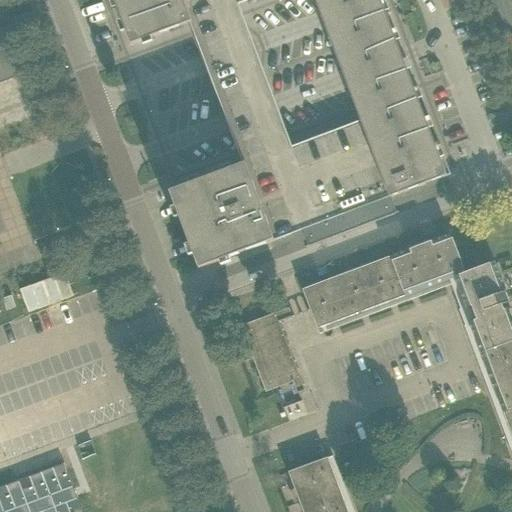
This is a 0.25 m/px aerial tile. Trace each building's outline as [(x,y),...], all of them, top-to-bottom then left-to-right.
[(113,0),(123,25),(124,30),(125,30),(129,40),(128,40),(130,45),(133,44),(133,43),(247,0),(314,0),(322,20),(344,79),(356,110),(360,121),(187,186),(186,186),(183,187),(185,192),(186,192),(190,201),(189,202),(190,206),(191,206),(209,253),(208,253),(212,264),(215,263),(237,255),(245,252),(245,251),(260,246),(270,243),(281,238),(281,237),(285,236),(286,237),(290,235),(290,234),(302,230),(307,245),(305,246),(305,248),(399,213),(398,211),(395,212),(389,197),(394,195),(395,196),(400,194),(399,193),(403,192),(408,191),(408,190),(417,186),(418,187),(425,185),(425,184),(442,177),(442,178),(450,175),(449,173),(443,159),(444,159),(442,152),(441,153),(428,117),(429,117),(427,112),(426,113),(422,103),(423,102),(421,98),(418,99),(417,100),(413,89),(401,57),(379,0),(113,0)] [(238,15),(234,5),(185,24),(189,34),(201,65),(224,124),(236,155),(240,166),(289,148),(285,137),(280,125),(273,105),(265,86),(250,47),(241,23),(238,15)] [(0,148),(24,140),(0,75),(0,148)] [(493,262),(464,273),(450,234),(302,290),(317,329),(454,278),(466,308),(471,306),(476,320),(469,323),(511,438),(511,319),(508,308),(503,310),(501,305),(508,303),(493,262)] [(291,318),(291,317),(288,309),(241,327),(253,359),(288,346),(279,322),(291,318)] [(296,394),(305,391),(288,346),(253,359),(265,392),(291,382),(296,394)] [(347,511),(338,487),(327,458),(288,472),(302,511),(347,511)] [(0,511),(82,511),(64,464),(0,487),(0,511)]
